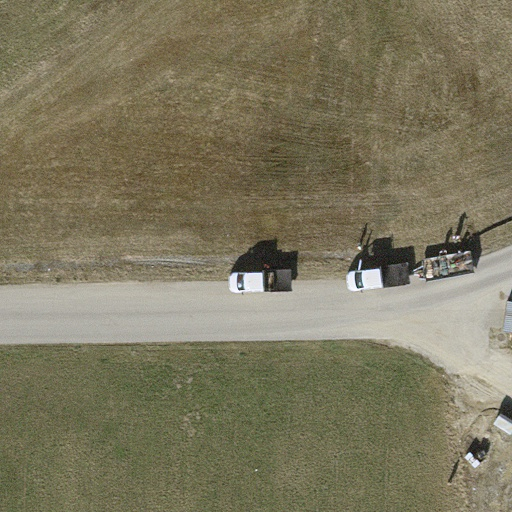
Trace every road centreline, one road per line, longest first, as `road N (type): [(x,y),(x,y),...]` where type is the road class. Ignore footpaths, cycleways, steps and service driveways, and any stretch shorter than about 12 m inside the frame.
road 1 (unclassified): [(0,317),(463,316),(511,282)]
road 2 (track): [(463,316),(483,511)]
